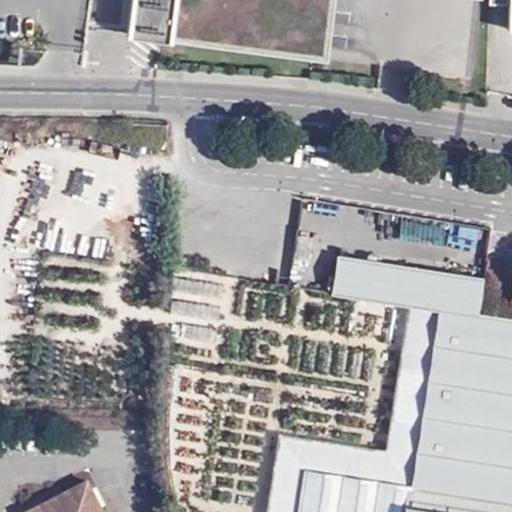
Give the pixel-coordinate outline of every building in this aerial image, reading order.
[(128,0),(125,30),(324,57),(331,0),(128,0)] [(511,0),(487,0),(485,90),(511,90),(511,0)] [(337,254),(331,294),(406,306),(438,311),(411,484),(304,467),(296,511),(511,511),(511,317),(479,312),(484,276),(337,254)] [(438,311),(406,306),(385,449),(279,432),(266,511),(296,511),(304,467),(411,484),(438,311)] [(27,511),(102,511),(86,481),(27,511)]
